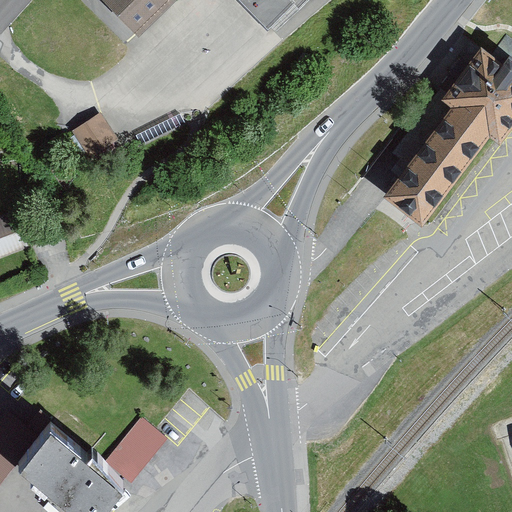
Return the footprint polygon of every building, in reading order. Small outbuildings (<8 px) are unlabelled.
[(103,0),(139,36),(175,0),(239,0),(267,28),(292,3),(288,0),(103,0)] [(492,59),(482,51),(444,100),(454,107),(385,196),(421,224),(492,132),(500,139),(511,124),(511,42),(507,39),(492,59)] [(89,155),(115,138),(100,115),(74,132),(89,155)] [(0,256),(24,247),(11,213),(0,216),(0,256)] [(73,511),(99,481),(8,404),(0,413),(0,482),(35,511),(73,511)] [(75,454),(107,482),(147,438),(115,410),(75,454)]
